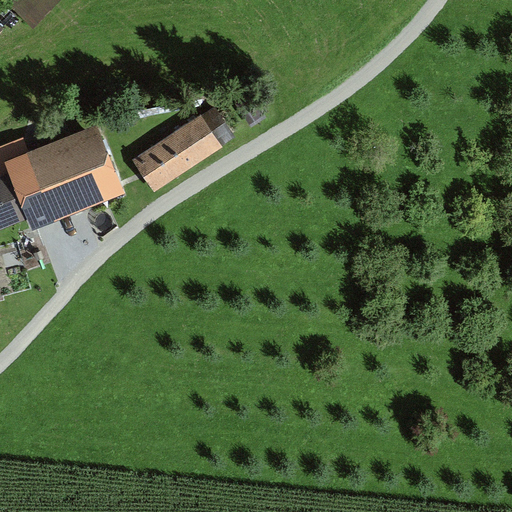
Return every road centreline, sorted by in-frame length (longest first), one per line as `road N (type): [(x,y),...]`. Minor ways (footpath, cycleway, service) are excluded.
road 1 (track): [(434,0),(386,61),(106,250)]
road 2 (unclassified): [(106,250),(0,364)]
